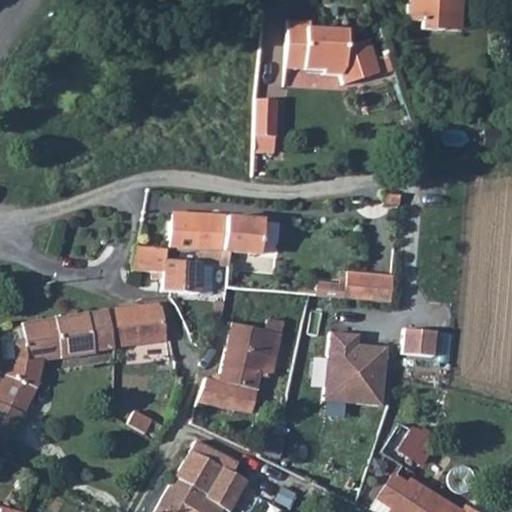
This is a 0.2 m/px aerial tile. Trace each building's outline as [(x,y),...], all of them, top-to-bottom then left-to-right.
[(416,32),(438,34),(440,2),(451,2),(451,0),(404,0),(403,22),(416,23),(416,32)] [(440,2),(438,34),(454,35),(456,3),(451,2),(440,2)] [(283,19),(280,68),(316,70),(316,76),(335,77),(339,87),(373,75),(362,42),(345,47),(341,31),(305,29),(305,21),(283,19)] [(249,101),(248,138),(268,139),(269,101),(249,101)] [(171,214),(169,249),(199,251),(222,253),(228,254),(234,255),(257,258),(262,223),(201,215),(171,214)] [(132,246),(131,271),(162,272),(161,291),(196,295),(211,295),(211,265),(227,265),(228,254),(217,253),(199,251),(169,249),(167,260),(162,259),(163,248),(132,246)] [(350,273),(347,300),(358,301),(367,302),(370,275),(350,273)] [(367,302),(384,303),(393,305),(395,278),(370,275),(367,302)] [(131,305),(106,309),(111,345),(137,342),(166,340),(164,327),(161,308),(156,304),(153,304),(131,305)] [(106,309),(53,318),(57,354),(111,348),(111,345),(106,309)] [(0,403),(22,414),(34,385),(41,356),(57,355),(57,354),(53,318),(23,322),(23,325),(25,354),(1,358),(1,362),(2,373),(0,375),(0,403)] [(218,382),(204,379),(199,403),(252,413),(263,357),(274,359),(279,334),(232,325),(226,352),(224,352),(218,382)] [(404,328),(402,355),(435,357),(437,330),(404,328)] [(354,335),(326,333),(321,403),(379,408),(383,348),(354,346),(354,335)] [(132,410),(124,423),(142,433),(149,420),(132,410)] [(403,438),(396,451),(418,464),(426,451),(403,438)] [(194,441),(173,477),(223,506),(228,509),(246,480),(232,472),(238,463),(194,441)] [(390,474),(369,507),(377,511),(388,511),(407,484),(390,474)] [(173,477),(152,511),(219,511),(223,506),(173,477)] [(407,484),(388,511),(459,511),(410,480),(407,484)]
